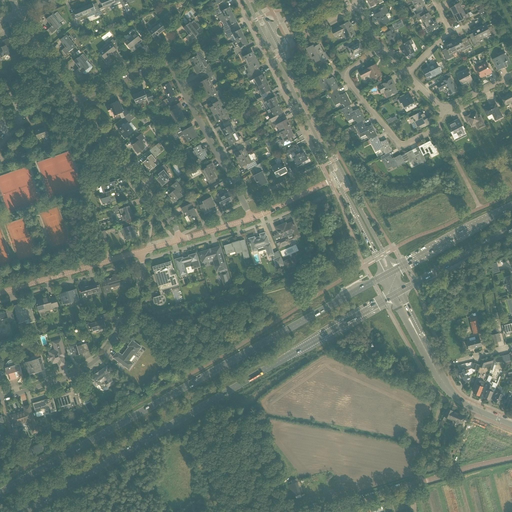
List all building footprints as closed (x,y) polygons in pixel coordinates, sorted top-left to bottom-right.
[(103,7),(99,9),(102,15),(108,12),(106,8),(113,5),(113,3),(111,0),(100,0),(103,7)] [(211,5),(214,11),(219,8),(218,4),(226,0),(225,0),(224,0),(215,0),(216,2),(211,5)] [(450,8),(454,15),(463,11),(461,6),(464,5),(461,0),(456,0),(454,1),(456,4),(454,5),(454,6),(450,8)] [(415,8),(412,10),(415,15),(421,12),(419,9),(423,7),(425,6),(422,1),(413,5),(415,8)] [(90,5),(83,8),(87,18),(94,15),(95,17),(102,15),(99,9),(95,10),(92,3),(90,4),(90,5)] [(219,16),(221,20),(233,15),(231,11),(230,11),(228,8),(229,7),(221,11),(219,8),(214,11),(217,17),(219,16)] [(381,25),(382,26),(385,24),(389,21),(387,17),(390,15),(387,10),(385,7),(377,11),(378,13),(375,15),(381,26),(381,25)] [(87,18),(83,8),(76,11),(76,10),(73,11),(76,18),(72,20),(74,26),(81,23),(80,21),(87,18)] [(478,11),(480,16),(487,12),(486,10),(484,11),(483,8),(478,11)] [(463,11),(454,15),(457,22),(461,20),(462,21),(469,17),(467,13),(465,14),(463,11)] [(62,26),(59,23),(63,20),(58,12),(53,15),(53,14),(46,19),(46,20),(47,19),(52,26),(46,31),(49,29),(52,33),(52,34),(62,26)] [(421,12),(415,15),(418,21),(421,20),(422,23),(431,19),(428,13),(426,14),(423,16),(421,12)] [(222,27),(225,33),(231,30),(229,26),(237,22),(236,22),(234,19),(235,19),(233,15),(221,20),(224,26),(222,27)] [(431,19),(422,23),(423,24),(425,28),(428,33),(431,31),(430,30),(438,26),(436,22),(434,23),(433,23),(431,19)] [(388,32),(385,33),(391,44),(395,42),(398,40),(394,31),(395,30),(395,29),(399,27),(398,25),(402,23),(401,20),(392,25),(393,26),(391,27),(387,29),(388,32)] [(199,34),(196,31),(200,28),(194,21),(190,24),(189,23),(183,28),(184,28),(189,34),(185,38),(186,38),(189,42),(188,42),(189,42),(199,34)] [(332,31),(334,36),(335,37),(343,32),(346,39),(350,37),(352,36),(355,34),(351,27),(350,27),(348,22),(349,22),(340,26),(341,29),(340,30),(339,28),(332,31)] [(153,27),(152,30),(149,32),(148,32),(146,32),(146,36),(149,39),(152,40),(154,38),(157,42),(157,41),(161,38),(163,41),(158,34),(165,29),(166,30),(166,29),(161,23),(159,25),(157,23),(153,27)] [(486,25),(479,28),(484,38),(490,34),(491,37),(496,35),(491,26),(487,28),(486,25)] [(484,38),(479,28),(472,32),(474,35),(470,37),(475,46),(479,44),(477,41),(484,38)] [(234,36),(236,41),(244,37),(242,33),(241,33),(240,30),(240,29),(232,33),(231,30),(225,33),(228,38),(234,36)] [(124,42),(129,48),(132,52),(136,49),(137,49),(135,47),(136,46),(136,45),(138,44),(138,45),(142,41),(141,40),(138,36),(136,33),(134,31),(133,31),(130,33),(130,34),(132,37),(130,38),(129,38),(124,42)] [(64,37),(61,40),(66,47),(63,50),(66,54),(66,55),(70,52),(76,47),(75,47),(71,41),(73,40),(70,36),(68,37),(66,35),(64,37)] [(236,41),(232,43),(235,48),(233,48),(236,54),(239,53),(239,54),(242,52),(240,48),(245,46),(247,45),(247,44),(246,41),(244,37),(236,41)] [(460,38),(452,42),(457,51),(461,49),(462,52),(472,48),(467,37),(466,37),(469,42),(463,45),(460,38)] [(5,46),(0,47),(0,58),(6,56),(6,55),(9,54),(11,57),(16,55),(14,49),(12,50),(8,39),(3,41),(5,46)] [(99,53),(107,63),(107,62),(111,59),(112,60),(112,59),(109,55),(115,50),(116,50),(115,49),(118,47),(116,40),(111,44),(109,46),(108,44),(104,47),(105,48),(100,53),(99,53)] [(409,41),(399,46),(401,50),(402,50),(404,53),(406,57),(408,56),(409,59),(415,56),(413,53),(414,52),(410,46),(410,45),(411,45),(413,44),(413,43),(412,43),(411,40),(409,41)] [(359,52),(363,50),(359,43),(354,46),(352,42),(344,46),(348,53),(351,52),(354,58),(361,55),(359,52)] [(457,51),(452,42),(445,45),(447,49),(442,52),(442,51),(446,60),(454,57),(452,53),(457,51)] [(314,58),(316,62),(320,60),(321,62),(327,59),(324,53),(323,53),(319,45),(314,47),(313,45),(306,49),(312,60),(314,58)] [(197,55),(189,60),(190,59),(191,63),(193,67),(201,63),(205,61),(202,55),(199,49),(195,52),(197,55)] [(245,60),(247,64),(256,59),(252,52),(247,55),(245,50),(242,52),(239,54),(242,61),(245,60)] [(91,69),(93,67),(91,65),(89,62),(87,61),(88,60),(83,54),(81,56),(80,56),(74,61),(74,62),(74,61),(80,68),(73,73),(74,73),(76,71),(80,75),(79,76),(83,73),(83,74),(84,74),(85,74),(86,74),(88,73),(90,71),(91,69)] [(493,60),(496,65),(498,70),(505,66),(505,67),(506,67),(507,67),(507,66),(507,65),(510,64),(505,54),(493,60)] [(247,69),(246,70),(247,71),(248,73),(247,74),(248,77),(258,72),(257,70),(257,69),(256,68),(258,67),(259,66),(256,59),(247,64),(249,68),(247,69)] [(201,63),(193,67),(195,71),(196,71),(197,74),(198,74),(199,73),(205,70),(207,74),(209,72),(212,71),(209,65),(208,66),(205,61),(201,63)] [(423,70),(427,78),(431,76),(431,77),(441,72),(436,62),(430,65),(431,67),(423,70)] [(475,68),(478,73),(480,77),(486,75),(487,75),(492,73),(486,62),(475,68)] [(365,70),(359,73),(362,79),(370,75),(372,79),(382,75),(377,67),(376,64),(374,65),(367,69),(365,70)] [(457,76),(459,80),(461,85),(467,82),(468,84),(473,81),(470,75),(471,75),(468,68),(461,72),(462,74),(457,76)] [(258,87),(266,82),(267,82),(264,75),(264,76),(263,77),(262,75),(260,71),(258,72),(248,77),(249,78),(250,78),(252,80),(254,79),(258,87)] [(199,83),(203,91),(213,86),(210,81),(213,80),(209,72),(207,74),(202,76),(204,80),(199,83)] [(330,88),(332,92),(337,89),(337,90),(339,89),(333,77),(327,80),(324,73),(315,78),(317,81),(318,81),(322,88),(327,86),(328,89),(330,88)] [(446,88),(450,95),(457,91),(450,77),(443,81),(443,82),(437,85),(440,91),(446,88)] [(385,91),(388,97),(397,93),(393,84),(394,83),(392,79),(382,84),(382,85),(378,87),(381,93),(385,91)] [(258,87),(255,88),(257,91),(258,90),(261,96),(259,97),(259,98),(257,100),(257,101),(260,100),(261,99),(263,99),(268,96),(271,94),(269,91),(270,90),(266,82),(258,87)] [(161,101),(163,106),(164,106),(169,104),(174,101),(171,97),(175,95),(168,83),(162,86),(168,98),(161,101)] [(213,94),(215,99),(221,96),(219,90),(216,92),(213,86),(203,91),(207,98),(213,94)] [(343,104),(345,108),(350,105),(350,106),(352,105),(346,93),(340,96),(337,90),(337,89),(332,92),(328,94),(330,97),(331,97),(335,104),(339,102),(341,105),(343,104)] [(141,92),(132,95),(134,99),(133,99),(134,101),(134,100),(135,103),(143,100),(144,101),(147,100),(148,102),(148,103),(151,102),(152,104),(155,102),(154,100),(154,99),(153,97),(151,93),(146,95),(146,94),(145,94),(144,91),(143,91),(143,92),(142,92),(141,92)] [(508,95),(506,96),(501,98),(505,106),(506,107),(507,107),(509,106),(509,105),(509,103),(511,102),(511,103),(511,91),(508,94),(508,95)] [(411,101),(410,98),(408,95),(399,99),(401,103),(402,103),(406,111),(416,106),(413,100),(411,101)] [(210,108),(214,114),(222,110),(221,106),(223,105),(220,100),(223,99),(221,96),(215,99),(211,101),(214,106),(210,108)] [(268,96),(263,99),(264,102),(263,103),(267,110),(267,111),(278,105),(279,105),(279,104),(275,97),(270,99),(268,96)] [(123,112),(125,117),(129,113),(127,108),(123,110),(119,101),(106,106),(108,110),(112,109),(115,116),(123,112)] [(180,103),(175,106),(171,108),(172,111),(171,112),(176,122),(185,118),(180,110),(183,109),(180,103)] [(490,106),(483,109),(485,114),(486,115),(487,117),(492,114),(495,121),(503,117),(498,107),(495,103),(496,104),(490,107),(490,106)] [(267,122),(265,123),(266,125),(271,123),(272,122),(276,120),(279,119),(279,118),(282,116),(281,115),(280,115),(280,114),(281,114),(282,113),(280,108),(278,105),(267,111),(269,114),(267,114),(268,115),(269,119),(270,120),(267,122)] [(356,119),(358,123),(358,124),(363,121),(364,120),(358,109),(353,112),(350,106),(350,105),(345,108),(341,109),(341,110),(342,112),(343,113),(344,112),(348,120),(353,118),(354,120),(356,119)] [(222,110),(214,114),(217,121),(221,119),(224,124),(230,120),(227,113),(229,111),(227,108),(227,107),(222,110)] [(131,111),(129,113),(125,117),(124,118),(128,123),(136,117),(131,111)] [(420,126),(421,128),(432,123),(429,118),(426,119),(423,114),(421,115),(419,112),(409,118),(411,123),(414,122),(417,127),(420,126)] [(466,120),(467,123),(470,121),(472,124),(475,123),(478,130),(485,126),(480,116),(476,117),(475,114),(471,116),(470,113),(467,115),(469,119),(466,120)] [(226,137),(235,132),(233,127),(236,126),(232,119),(231,120),(230,120),(224,124),(223,124),(224,124),(226,126),(224,127),(225,128),(222,130),(224,133),(225,133),(227,137),(226,137)] [(272,122),(271,123),(273,126),(274,126),(275,128),(278,126),(280,130),(281,132),(289,128),(291,128),(287,120),(283,121),(281,122),(280,120),(279,119),(276,120),(272,122)] [(463,128),(459,120),(455,122),(454,122),(455,123),(453,124),(452,122),(448,125),(451,130),(450,131),(451,134),(452,134),(454,139),(465,134),(462,128),(463,128)] [(358,123),(354,125),(356,129),(357,129),(360,136),(365,134),(367,137),(369,140),(370,139),(377,136),(371,125),(366,127),(363,121),(358,124),(358,123)] [(121,136),(124,139),(125,138),(134,132),(133,131),(136,129),(133,126),(132,126),(130,123),(128,125),(127,123),(125,125),(124,124),(122,125),(123,127),(122,127),(121,127),(122,127),(121,128),(120,128),(120,129),(118,130),(119,130),(123,135),(121,136)] [(182,126),(172,131),(174,134),(176,133),(179,138),(184,135),(185,135),(188,142),(189,141),(194,139),(193,138),(196,137),(194,133),(192,131),(191,129),(193,128),(192,126),(191,127),(189,128),(186,123),(182,126)] [(36,131),(35,131),(37,139),(48,136),(45,127),(41,129),(41,130),(36,131)] [(281,132),(280,133),(283,138),(280,140),(283,146),(285,144),(290,142),(288,138),(289,138),(293,136),(289,128),(281,132)] [(235,132),(227,137),(229,141),(228,142),(230,145),(233,143),(235,147),(236,147),(244,142),(240,136),(239,137),(236,132),(235,132)] [(133,145),(132,146),(136,151),(138,154),(140,152),(144,149),(146,148),(144,146),(143,140),(142,139),(144,138),(144,137),(141,134),(139,136),(135,139),(137,142),(135,143),(134,144),(133,144),(133,145)] [(369,140),(368,140),(370,144),(371,143),(375,151),(380,148),(382,151),(383,151),(385,154),(389,153),(392,151),(386,140),(381,143),(380,142),(377,136),(370,139),(369,140)] [(235,153),(234,154),(238,160),(248,155),(246,152),(247,151),(249,144),(247,141),(245,142),(236,147),(238,152),(236,153),(236,152),(235,153)] [(430,141),(418,147),(421,153),(421,152),(422,154),(423,155),(427,153),(430,152),(432,157),(440,153),(440,154),(442,157),(445,156),(445,155),(444,152),(439,143),(433,147),(430,141)] [(197,143),(199,143),(198,142),(185,149),(186,150),(191,147),(193,152),(195,156),(196,155),(198,159),(198,160),(197,161),(199,164),(206,161),(205,159),(205,157),(209,155),(206,148),(203,150),(200,145),(198,146),(197,143)] [(146,160),(143,163),(147,168),(148,167),(150,170),(153,168),(157,166),(155,164),(157,162),(154,158),(158,155),(156,152),(159,149),(161,146),(159,143),(150,151),(146,154),(148,157),(147,158),(145,159),(146,160)] [(292,146),(286,149),(289,155),(294,152),(295,155),(297,158),(293,159),(295,162),(297,167),(302,164),(301,162),(306,159),(304,154),(304,153),(303,153),(302,153),(301,152),(302,151),(301,147),(299,148),(297,143),(294,145),(294,147),(293,147),(292,146)] [(21,145),(13,148),(16,154),(23,151),(21,145)] [(412,150),(401,156),(404,163),(408,161),(409,163),(412,161),(415,166),(422,162),(422,163),(423,163),(424,165),(427,164),(426,161),(423,155),(422,154),(421,152),(421,153),(415,156),(412,150)] [(385,154),(380,157),(382,160),(383,160),(387,167),(392,165),(393,168),(397,166),(397,167),(405,163),(404,163),(401,156),(400,155),(392,159),(389,153),(385,154)] [(248,155),(238,160),(241,167),(242,166),(243,167),(244,166),(243,166),(245,165),(246,164),(247,166),(246,167),(248,170),(248,171),(255,167),(255,166),(256,166),(257,165),(254,160),(251,161),(248,155)] [(272,167),(273,169),(275,174),(278,172),(280,176),(287,172),(285,166),(289,164),(285,156),(280,158),(282,162),(272,167)] [(207,166),(201,169),(202,170),(202,171),(204,174),(204,173),(208,180),(207,181),(210,185),(211,184),(216,181),(214,178),(216,177),(213,172),(216,171),(215,169),(212,163),(207,166)] [(257,174),(254,176),(257,181),(256,182),(257,182),(259,186),(267,182),(264,176),(263,174),(266,173),(267,174),(265,170),(261,163),(257,165),(256,166),(256,167),(258,170),(256,171),(255,171),(257,174)] [(160,176),(156,179),(162,187),(166,183),(167,183),(167,182),(169,181),(168,179),(170,178),(166,173),(169,170),(164,165),(160,167),(157,171),(159,174),(158,174),(160,176)] [(107,197),(101,199),(103,204),(110,201),(111,203),(112,202),(113,205),(117,204),(116,201),(115,197),(119,196),(119,195),(120,195),(119,194),(118,194),(116,194),(115,189),(115,188),(117,188),(117,187),(116,184),(115,184),(114,182),(114,181),(101,186),(104,193),(106,193),(107,197)] [(174,191),(172,192),(169,195),(174,202),(182,196),(181,195),(179,192),(182,189),(176,182),(169,188),(171,187),(174,191)] [(219,201),(221,206),(232,200),(228,193),(221,197),(219,193),(215,195),(218,201),(219,201)] [(200,206),(202,211),(203,210),(205,214),(211,211),(209,207),(214,204),(214,206),(215,206),(211,198),(203,202),(204,204),(200,206)] [(191,203),(185,206),(181,208),(184,214),(186,213),(190,221),(194,219),(194,220),(198,217),(196,212),(195,212),(194,210),(195,210),(194,208),(193,208),(191,203)] [(120,205),(115,206),(114,207),(115,211),(119,209),(121,215),(121,217),(122,217),(123,221),(134,217),(132,213),(129,206),(121,209),(120,205)] [(276,228),(279,235),(281,239),(276,241),(279,248),(290,243),(289,241),(294,238),(295,238),(299,236),(293,222),(285,226),(283,227),(283,226),(282,227),(281,225),(276,228)] [(123,233),(124,235),(125,240),(136,236),(134,231),(133,231),(131,226),(128,227),(127,224),(120,226),(121,229),(122,233),(123,233)] [(273,255),(273,254),(270,244),(269,244),(267,236),(266,236),(265,233),(260,234),(261,238),(259,238),(259,239),(257,239),(255,240),(254,237),(249,239),(250,242),(251,246),(251,245),(253,251),(258,250),(258,251),(266,249),(268,256),(273,255)] [(224,246),(224,247),(226,255),(237,251),(237,253),(242,251),(243,256),(244,256),(245,258),(247,257),(247,258),(250,257),(245,242),(244,240),(239,241),(239,242),(239,243),(237,244),(237,242),(236,242),(235,242),(224,246)] [(225,283),(226,284),(230,283),(220,247),(211,249),(211,250),(209,251),(208,250),(200,253),(202,262),(209,261),(210,262),(213,261),(216,270),(218,271),(221,270),(222,273),(221,275),(223,282),(225,283)] [(176,260),(176,261),(181,276),(188,274),(186,267),(191,266),(191,269),(200,267),(196,254),(189,256),(190,257),(183,259),(182,258),(176,260)] [(280,257),(274,259),(274,260),(278,268),(284,265),(280,257)] [(287,261),(284,262),(287,268),(296,264),(295,262),(292,263),(291,259),(286,260),(287,261)] [(154,274),(152,275),(154,284),(157,283),(161,295),(153,298),(153,299),(153,300),(153,301),(153,302),(154,303),(155,304),(156,304),(156,305),(157,305),(159,306),(160,306),(161,305),(162,305),(163,305),(163,304),(162,300),(165,299),(165,298),(165,297),(164,296),(163,295),(163,294),(161,289),(160,284),(169,281),(170,283),(170,284),(171,284),(172,284),(173,284),(174,284),(175,284),(176,284),(178,283),(175,273),(172,274),(171,274),(170,269),(172,269),(173,268),(172,265),(171,263),(153,268),(154,274)] [(497,263),(491,264),(493,274),(499,272),(497,263)] [(102,283),(105,293),(111,292),(110,288),(125,284),(126,287),(131,285),(127,272),(113,276),(113,278),(107,280),(107,281),(102,283)] [(80,288),(81,293),(83,296),(96,293),(96,295),(101,293),(101,291),(98,292),(96,284),(85,287),(85,286),(80,288)] [(60,294),(61,299),(63,305),(69,303),(68,302),(73,301),(73,302),(79,300),(76,289),(60,294)] [(40,300),(36,302),(37,306),(39,313),(53,309),(53,308),(58,307),(57,302),(55,297),(50,299),(49,296),(44,298),(40,299),(41,300),(40,300)] [(13,306),(15,310),(19,323),(25,321),(25,320),(28,319),(30,323),(35,321),(31,305),(25,307),(26,310),(22,311),(20,304),(13,306)] [(15,321),(13,314),(11,309),(6,311),(6,312),(0,313),(0,332),(1,333),(0,329),(0,319),(0,320),(8,318),(9,322),(15,321)] [(95,322),(90,324),(92,329),(91,329),(91,330),(92,330),(92,332),(102,329),(106,328),(106,327),(105,324),(106,324),(106,323),(110,321),(108,314),(105,315),(94,318),(95,322)] [(469,318),(473,334),(481,332),(477,316),(469,318)] [(507,323),(503,325),(504,329),(506,334),(510,333),(510,335),(511,334),(511,318),(507,320),(507,322),(507,323)] [(495,334),(491,335),(492,338),(493,343),(501,341),(500,336),(497,328),(494,328),(495,334)] [(466,342),(467,345),(468,350),(482,346),(480,338),(466,342)] [(47,356),(47,357),(49,362),(51,361),(52,364),(56,363),(56,362),(58,361),(59,366),(65,364),(63,357),(66,356),(61,339),(52,342),(54,346),(55,350),(48,352),(49,355),(47,356)] [(141,347),(136,344),(132,341),(131,342),(129,344),(129,345),(128,346),(129,347),(126,350),(126,351),(125,352),(124,352),(125,352),(122,356),(117,352),(113,358),(129,369),(133,364),(129,361),(134,354),(135,355),(137,353),(141,347)] [(73,346),(70,347),(72,353),(71,353),(71,354),(72,353),(73,357),(79,355),(79,353),(81,352),(81,353),(90,351),(88,343),(83,345),(77,347),(76,345),(73,346)] [(508,354),(502,356),(503,362),(504,363),(506,362),(506,364),(510,364),(509,362),(511,361),(510,360),(509,354),(508,354)] [(27,370),(28,371),(29,375),(32,374),(39,371),(39,372),(45,370),(41,358),(25,362),(26,367),(26,368),(27,368),(27,369),(27,370)] [(480,365),(479,367),(481,368),(484,369),(484,368),(491,367),(492,365),(492,362),(494,358),(481,361),(480,365)] [(5,366),(4,366),(7,375),(9,374),(11,381),(17,379),(16,376),(18,376),(19,377),(23,376),(19,362),(13,364),(8,365),(6,363),(6,364),(6,365),(5,365),(5,366)] [(89,378),(91,381),(91,382),(91,383),(91,384),(92,384),(93,384),(94,384),(95,387),(104,381),(108,387),(117,381),(106,367),(99,372),(98,371),(97,371),(95,372),(95,373),(96,374),(89,378)] [(457,375),(458,378),(458,377),(459,379),(468,375),(473,373),(475,370),(472,369),(471,369),(468,370),(468,369),(462,372),(462,371),(462,372),(457,374),(457,375)] [(468,375),(459,379),(460,381),(460,382),(461,384),(462,385),(467,382),(467,383),(467,382),(470,381),(468,375)] [(475,389),(473,393),(479,396),(481,391),(482,387),(484,382),(481,381),(480,381),(479,382),(478,381),(475,389)] [(485,393),(484,398),(490,400),(492,395),(493,392),(495,388),(491,387),(493,384),(490,383),(488,387),(485,393)] [(61,395),(62,399),(59,399),(61,406),(74,402),(75,406),(81,404),(75,386),(70,388),(71,392),(65,394),(64,393),(63,392),(62,392),(62,393),(61,393),(61,394),(61,395)] [(495,390),(493,394),(496,395),(493,402),(495,402),(495,403),(497,404),(498,403),(499,404),(501,399),(503,395),(500,394),(501,391),(499,390),(500,388),(496,387),(495,390)] [(507,393),(505,397),(503,402),(505,403),(504,406),(509,408),(511,401),(509,400),(511,395),(507,393)] [(32,403),(35,413),(37,417),(43,415),(42,410),(46,408),(46,410),(50,409),(51,413),(57,411),(53,398),(52,399),(48,400),(47,399),(40,401),(41,403),(40,403),(39,402),(38,402),(37,402),(32,403)] [(28,421),(32,433),(38,432),(29,405),(24,407),(25,411),(11,416),(14,426),(28,421)] [(449,419),(449,420),(453,411),(447,409),(442,421),(445,422),(447,418),(449,419)] [(451,426),(454,427),(459,414),(456,413),(456,412),(454,412),(453,411),(449,420),(453,421),(451,426)] [(459,414),(454,427),(456,428),(458,424),(461,425),(464,416),(464,415),(462,414),(461,415),(459,414)] [(291,494),(292,497),(300,495),(296,482),(292,484),(288,485),(291,494)]
